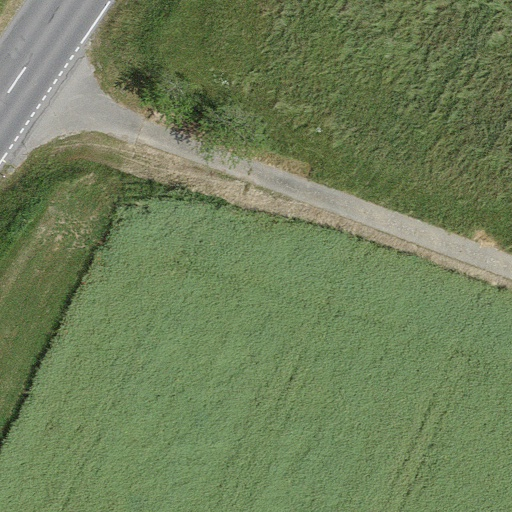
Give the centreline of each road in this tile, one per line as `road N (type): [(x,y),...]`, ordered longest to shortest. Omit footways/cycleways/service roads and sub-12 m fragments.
road 1 (track): [(18,87),(511,268)]
road 2 (secondary): [(79,0),(0,114)]
